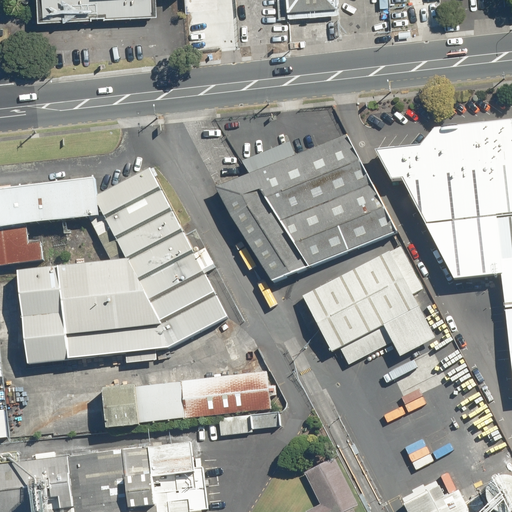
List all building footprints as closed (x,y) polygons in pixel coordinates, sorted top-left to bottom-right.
[(154,0),(35,0),(37,17),(155,11),(154,0)] [(184,0),(186,12),(219,9),(217,0),(184,0)] [(288,0),(289,15),(340,11),(339,0),(288,0)] [(511,122),(437,130),(421,147),(378,151),(392,180),(404,180),(455,283),(502,278),(507,310),(511,309),(511,122)] [(340,130),(208,180),(264,275),(393,225),(340,130)] [(100,196),(133,258),(63,266),(73,357),(177,346),(234,315),(155,167),(100,196)] [(100,217),(96,177),(0,187),(0,228),(32,225),(100,217)] [(32,225),(0,228),(0,263),(48,258),(46,240),(33,241),(32,225)] [(421,277),(398,233),(300,285),(332,344),(383,317),(398,345),(434,326),(411,282),(421,277)] [(73,357),(63,266),(24,271),(35,362),(73,357)] [(270,371),(142,386),(147,422),(274,407),(270,371)] [(139,426),(135,387),(103,391),(108,430),(139,426)] [(5,411),(0,411),(0,440),(9,439),(5,411)] [(280,413),(220,419),(222,434),(282,428),(280,413)] [(194,445),(153,450),(160,511),(209,511),(205,469),(196,470),(194,445)] [(160,511),(153,450),(69,459),(75,508),(75,511),(160,511)] [(353,511),(352,509),(358,505),(334,456),(303,471),(321,505),(307,511),(306,511),(353,511)] [(0,511),(38,511),(75,508),(69,459),(0,467),(0,511)] [(503,511),(511,511),(511,477),(507,477),(501,479),(496,482),(492,487),(491,493),(491,499),(493,505),(498,509),(503,511)] [(405,503),(410,511),(467,511),(450,480),(405,503)]
